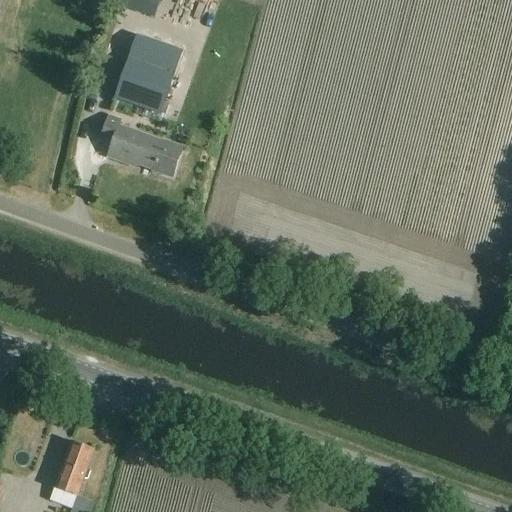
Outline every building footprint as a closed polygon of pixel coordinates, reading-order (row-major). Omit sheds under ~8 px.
[(110,0),(110,2),(154,18),(160,0),(110,0)] [(95,9),(93,17),(122,23),(124,15),(95,9)] [(128,64),(115,99),(162,116),(175,80),(128,64)] [(174,177),(183,149),(165,143),(119,127),(122,121),(109,116),(101,137),(113,141),(108,158),(130,166),(131,163),(155,171),(174,177)] [(78,150),(74,160),(142,185),(145,175),(78,150)] [(88,470),(95,451),(73,443),(57,489),(79,497),(85,480),(89,479),(91,473),(88,470)] [(28,460),(22,499),(43,502),(50,463),(28,460)] [(89,511),(92,504),(78,499),(73,511),(89,511)]
